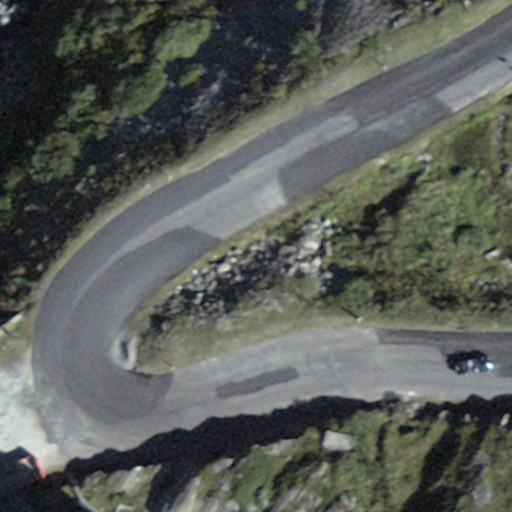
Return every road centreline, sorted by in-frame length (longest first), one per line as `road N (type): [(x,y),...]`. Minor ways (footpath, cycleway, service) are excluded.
road 1 (tertiary): [(511,38),(156,241),(84,332),(82,369),(96,403),(131,418),(352,358),(511,366)]
road 2 (trunk): [(0,439),(156,0)]
